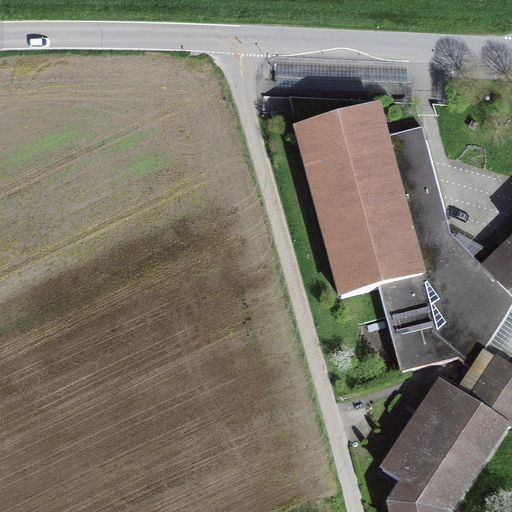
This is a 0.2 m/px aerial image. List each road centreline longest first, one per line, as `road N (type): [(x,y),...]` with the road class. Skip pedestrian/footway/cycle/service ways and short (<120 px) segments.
road 1 (tertiary): [(0,35),(511,52)]
road 2 (track): [(239,39),(243,100),(353,511)]
